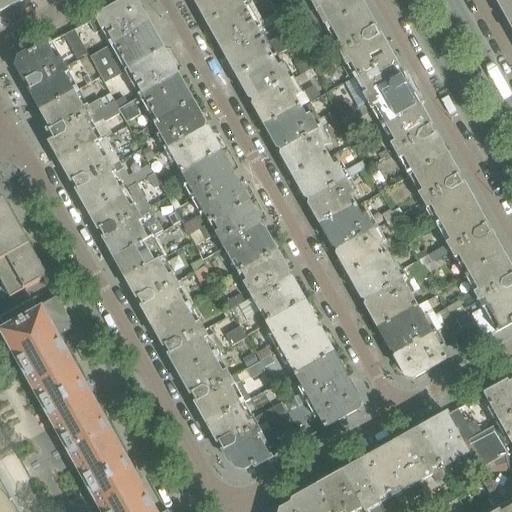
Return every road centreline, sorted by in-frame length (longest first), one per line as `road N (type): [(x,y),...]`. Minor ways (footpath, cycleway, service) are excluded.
road 1 (residential): [(163,0),(396,413)]
road 2 (residential): [(16,137),(223,509)]
road 3 (secondary): [(404,0),(511,191)]
road 4 (residential): [(223,509),(396,413)]
road 5 (residential): [(396,413),(511,349)]
road 6 (secondary): [(511,107),(452,0)]
